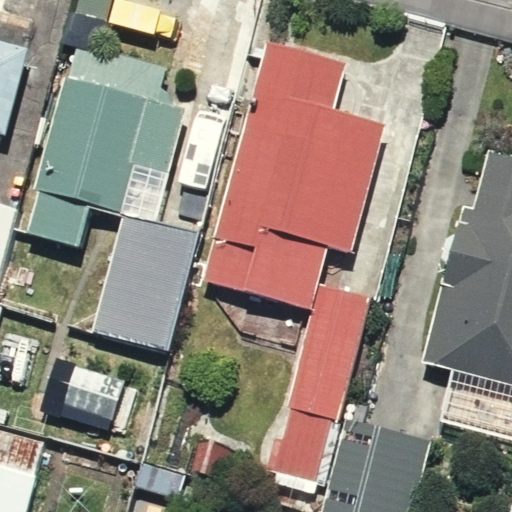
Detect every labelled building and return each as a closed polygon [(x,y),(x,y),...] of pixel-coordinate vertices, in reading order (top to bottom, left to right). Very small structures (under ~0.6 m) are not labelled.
[(17,25),(0,21),(0,313),(4,315),(21,245),(63,78),(63,76),(8,62),(17,25)] [(271,41),(222,239),(207,301),(301,324),(262,484),(334,502),(353,425),(382,305),(371,302),(410,143),(338,125),(353,62),(271,41)] [(216,116),(79,83),(38,249),(129,272),(142,220),(187,231),(216,116)] [(511,154),(476,145),(414,382),(511,407),(511,154)] [(187,231),(142,220),(129,272),(111,347),(190,366),(207,301),(222,239),(187,231)] [(435,511),(451,449),(353,425),(334,502),(331,511),(435,511)] [(46,511),(59,465),(0,449),(0,511),(46,511)]
